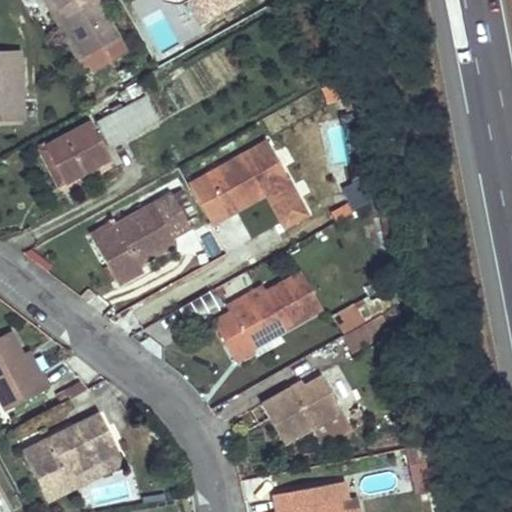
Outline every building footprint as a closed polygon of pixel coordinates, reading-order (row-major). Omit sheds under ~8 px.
[(87,54),(120,36),(100,0),(49,0),(54,10),(62,6),(87,54)] [(243,6),(240,0),(150,0),(156,13),(182,1),(194,28),(243,6)] [(127,47),(120,36),(87,54),(93,65),(127,47)] [(0,123),(24,123),(24,47),(0,47),(0,123)] [(108,144),(158,117),(145,95),(122,107),(119,103),(108,108),(111,114),(96,122),(108,144)] [(332,165),(351,162),(346,124),(327,127),(332,165)] [(109,160),(88,125),(47,148),(67,184),(109,160)] [(292,179),(304,201),(314,195),(321,207),(334,199),(293,126),(187,184),(211,224),(292,179)] [(67,184),(47,148),(39,153),(59,188),(67,184)] [(179,189),(172,193),(188,221),(194,217),(179,189)] [(177,245),(173,237),(191,226),(188,221),(172,193),(117,223),(122,233),(98,246),(119,285),(144,271),(141,265),(177,245)] [(314,195),(304,201),(310,213),(321,207),(314,195)] [(92,237),(98,246),(122,233),(117,223),(92,237)] [(274,327),(278,334),(321,310),(300,271),(266,291),(227,313),(212,321),(236,362),(254,352),(253,349),(249,341),(274,327)] [(222,305),(227,313),(266,291),(261,283),(222,305)] [(392,328),(382,312),(345,334),(354,350),(392,328)] [(274,327),(249,341),(253,349),(278,334),(274,327)] [(13,331),(0,337),(0,399),(6,410),(49,387),(41,372),(35,375),(24,353),(13,331)] [(35,375),(41,372),(29,350),(24,353),(35,375)] [(343,411),(324,377),(306,388),(294,396),(290,389),(262,406),(286,445),(343,411)] [(82,382),(57,395),(62,403),(86,389),(82,382)] [(294,396),(306,388),(303,382),(290,389),(294,396)] [(125,463),(101,413),(24,450),(43,488),(96,463),(101,474),(125,463)] [(425,444),(404,448),(408,469),(429,465),(425,444)] [(96,463),(43,488),(48,500),(101,474),(96,463)] [(347,480),(274,493),(277,510),(277,511),(345,511),(343,502),(351,500),(347,480)] [(351,500),(343,502),(345,511),(356,511),(354,500),(351,500)]
